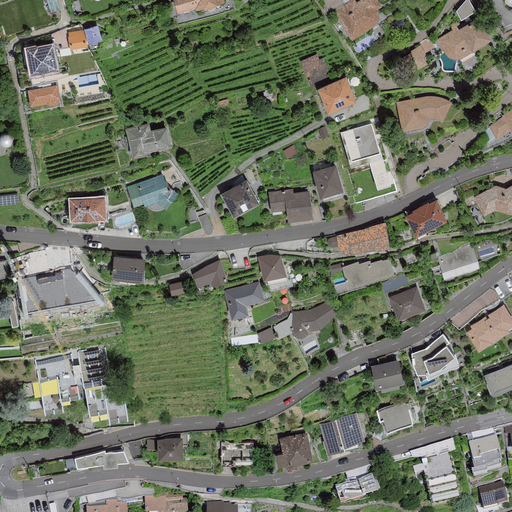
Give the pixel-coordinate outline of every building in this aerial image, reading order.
[(56,0),(24,0),(30,18),(59,8),(56,0)] [(174,0),(177,9),(194,4),(195,6),(199,5),(201,11),(222,4),(220,0),(174,0)] [(350,0),(333,11),(351,38),(374,23),(376,21),(377,19),(378,16),(378,13),(378,11),(377,9),(381,6),(377,0),(357,0),(357,1),(355,0),(350,0)] [(476,7),(471,0),(463,0),(462,2),(456,8),(461,15),(476,7)] [(477,14),(460,24),(458,22),(456,22),(454,22),(452,22),(451,24),(451,25),(451,27),(452,29),(435,39),(443,50),(448,56),(453,59),(459,58),(491,39),(477,14)] [(102,36),(97,23),(84,28),(88,40),(102,36)] [(70,47),(87,44),(86,36),(83,29),(68,31),(70,47)] [(434,46),(429,38),(405,53),(415,68),(427,61),(422,53),(434,46)] [(31,71),(57,66),(53,42),(37,44),(37,43),(26,45),(27,49),(22,49),(25,62),(29,61),(31,71)] [(300,60),(311,86),(331,77),(323,58),(320,59),(317,53),(300,60)] [(347,72),(317,85),(328,108),(356,96),(347,72)] [(57,83),(27,89),(30,103),(46,100),(49,102),(57,101),(58,98),(59,98),(57,83)] [(419,96),(395,101),(402,130),(420,127),(422,126),(424,125),(426,123),(427,121),(428,118),(429,117),(429,116),(432,116),(436,116),(439,117),(440,118),(442,119),(451,101),(449,99),(446,98),(444,96),(441,96),(438,95),(435,94),(431,95),(428,94),(424,94),(421,95),(419,96)] [(503,117),(488,127),(496,138),(511,129),(511,108),(501,115),(503,117)] [(149,121),(125,127),(132,156),(146,152),(145,150),(171,144),(166,124),(150,127),(149,121)] [(371,121),(341,131),(351,164),(369,158),(377,186),(390,182),(371,121)] [(328,134),(324,125),(318,127),(321,136),(328,134)] [(342,186),(335,162),(312,169),(319,193),(342,186)] [(162,172),(126,185),(134,204),(143,201),(144,203),(146,205),(147,206),(149,208),(152,209),(154,210),(157,210),(160,210),(162,209),(165,207),(167,206),(177,190),(172,187),(168,186),(162,172)] [(247,177),(221,191),(233,213),(258,200),(247,177)] [(496,183),(474,195),(483,213),(496,207),(504,209),(508,210),(511,211),(511,210),(511,183),(506,186),(496,183)] [(288,219),(313,216),(309,189),(293,191),(293,188),(268,191),(271,211),(286,209),(288,219)] [(104,194),(69,196),(71,217),(106,214),(104,194)] [(405,213),(415,232),(446,217),(436,197),(429,201),(428,200),(412,208),(413,209),(405,213)] [(354,249),(389,243),(385,220),(363,227),(336,234),(337,236),(330,237),(329,238),(328,239),(327,241),(328,242),(329,244),(330,245),(332,245),(339,244),(339,246),(340,247),(341,249),(344,250),(347,250),(350,250),(354,249)] [(497,238),(474,243),(479,260),(500,252),(497,238)] [(444,277),(479,265),(472,243),(437,256),(444,277)] [(8,256),(10,265),(12,264),(27,260),(32,259),(29,250),(8,256)] [(258,255),(264,276),(286,272),(280,253),(269,252),(258,255)] [(145,255),(113,253),(112,275),(114,275),(114,276),(140,278),(140,277),(143,277),(145,255)] [(76,256),(60,254),(59,266),(70,267),(81,268),(81,262),(75,261),(76,256)] [(342,265),(343,269),(348,285),(394,270),(389,256),(382,258),(382,257),(371,261),(370,258),(359,262),(359,259),(342,265)] [(191,272),(197,286),(211,279),(212,283),(227,277),(220,258),(191,272)] [(0,275),(8,273),(5,259),(0,259),(0,275)] [(21,265),(23,273),(28,272),(35,270),(32,259),(27,260),(28,264),(21,265)] [(342,265),(342,262),(329,265),(331,273),(336,272),(335,270),(343,269),(342,265)] [(35,270),(28,272),(30,285),(25,287),(29,306),(64,300),(66,310),(97,305),(93,283),(81,270),(70,271),(70,267),(59,266),(45,265),(36,266),(37,270),(35,270)] [(169,282),(171,291),(184,289),(182,280),(169,282)] [(264,298),(259,280),(224,289),(231,316),(248,312),(246,303),(264,298)] [(417,285),(390,295),(398,317),(425,307),(417,285)] [(309,308),(291,311),(287,319),(273,326),(279,337),(292,331),(292,332),(294,333),(296,335),(298,336),(301,335),(304,335),(306,333),(308,332),(308,329),(320,326),(338,309),(328,300),(309,308)] [(18,324),(13,301),(7,302),(12,325),(18,324)] [(483,316),(496,336),(509,328),(508,326),(511,323),(511,314),(503,301),(487,312),(487,313),(483,316)] [(496,336),(483,316),(470,324),(471,326),(466,329),(478,348),(496,336)] [(276,337),(271,326),(256,333),(262,344),(276,337)] [(425,347),(411,351),(413,362),(420,378),(458,361),(454,351),(446,342),(449,339),(443,332),(425,347)] [(104,346),(35,361),(45,411),(64,407),(62,397),(78,393),(79,400),(87,399),(90,412),(107,408),(109,419),(129,415),(121,376),(110,378),(104,346)] [(399,357),(371,363),(376,384),(380,383),(398,379),(403,378),(399,357)] [(511,360),(484,372),(492,391),(511,384),(511,386),(511,360)] [(399,384),(398,379),(380,383),(381,388),(399,384)] [(401,400),(376,408),(380,420),(383,419),(386,429),(412,421),(408,407),(411,406),(409,402),(406,403),(405,401),(402,402),(401,400)] [(364,436),(356,411),(336,418),(335,417),(320,422),(324,437),(323,437),(327,450),(339,446),(345,443),(344,442),(358,438),(364,436)] [(307,428),(279,434),(282,449),(276,451),(278,461),(285,460),(285,461),(313,454),(307,428)] [(182,435),(157,436),(157,439),(157,447),(158,456),(183,455),(182,435)] [(496,436),(469,443),(473,460),(471,460),(474,469),(471,470),(472,475),(487,471),(486,469),(501,465),(500,462),(501,462),(498,451),(500,450),(496,436)] [(359,445),(358,438),(344,442),(345,443),(339,446),(340,448),(359,445)] [(157,447),(157,439),(146,440),(147,448),(157,447)] [(453,439),(410,452),(412,458),(419,459),(437,454),(437,456),(451,452),(455,451),(453,439)] [(253,441),(221,441),(221,462),(253,461),(253,441)] [(105,449),(75,456),(77,465),(103,460),(103,464),(118,462),(117,458),(128,457),(124,447),(105,451),(105,449)] [(437,456),(421,460),(432,506),(462,498),(451,452),(437,456)] [(362,478),(335,487),(340,504),(380,490),(375,476),(373,477),(371,473),(370,474),(364,477),(362,477),(362,478)] [(502,482),(479,487),(484,508),(507,502),(502,482)] [(157,495),(144,496),(144,511),(185,511),(188,511),(187,498),(182,498),(182,494),(172,495),(172,492),(157,492),(157,495)] [(105,503),(86,504),(86,511),(127,511),(127,502),(118,502),(118,500),(105,500),(105,503)] [(223,502),(205,503),(205,511),(237,511),(237,506),(231,506),(231,503),(223,504),(223,502)]
